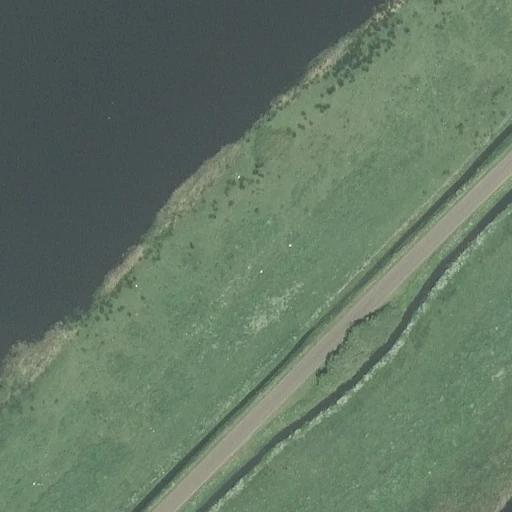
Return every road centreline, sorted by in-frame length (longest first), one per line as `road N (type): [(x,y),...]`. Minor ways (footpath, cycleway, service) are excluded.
road 1 (unclassified): [(164,511),(511,165)]
road 2 (track): [(318,511),(511,316)]
